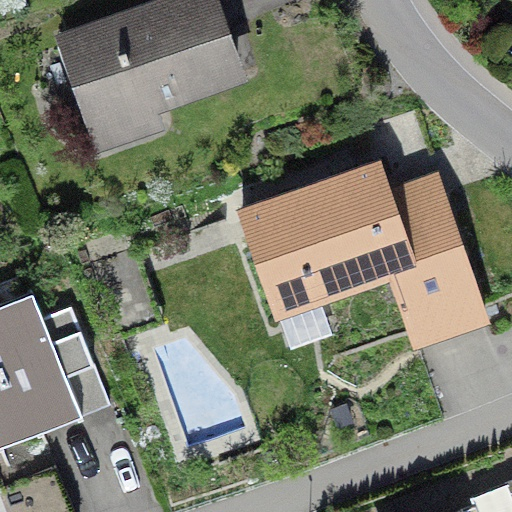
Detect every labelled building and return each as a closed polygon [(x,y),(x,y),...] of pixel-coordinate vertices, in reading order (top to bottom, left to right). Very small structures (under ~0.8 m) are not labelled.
[(95,119),(231,71),(206,0),(180,0),(67,40),(95,119)] [(411,338),(480,314),(439,195),(390,211),(374,164),(238,211),(273,310),(387,269),(411,338)] [(112,340),(159,323),(133,250),(86,266),(112,340)] [(74,417),(105,405),(83,349),(55,360),(26,289),(0,299),(0,441),(36,427),(33,420),(70,405),(74,417)] [(0,499),(5,511),(69,511),(51,467),(0,488),(0,499)] [(511,511),(511,480),(466,498),(469,507),(455,511),(511,511)]
